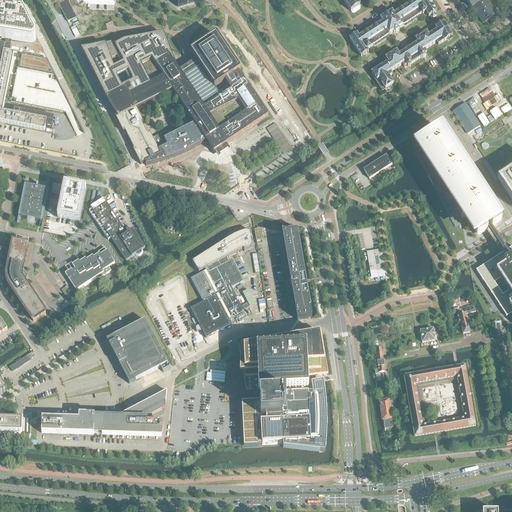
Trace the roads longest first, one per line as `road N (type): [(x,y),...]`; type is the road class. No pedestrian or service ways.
road 1 (tertiary): [(15,159),(262,208)]
road 2 (unclassified): [(511,54),(313,188)]
road 3 (unclassified): [(321,195),(511,65)]
road 4 (secondary): [(366,493),(150,488)]
road 5 (secondary): [(172,500),(371,507)]
road 6 (tertiary): [(334,323),(347,444),(366,493)]
road 7 (tertiary): [(381,490),(357,436),(343,322)]
road 8 (secondary): [(0,487),(172,500)]
road 9 (residential): [(180,365),(238,334),(334,323)]
road 10 (secondary): [(150,488),(0,476)]
road 11 (secondary): [(511,463),(381,490)]
road 12 (secondary): [(386,503),(511,476)]
